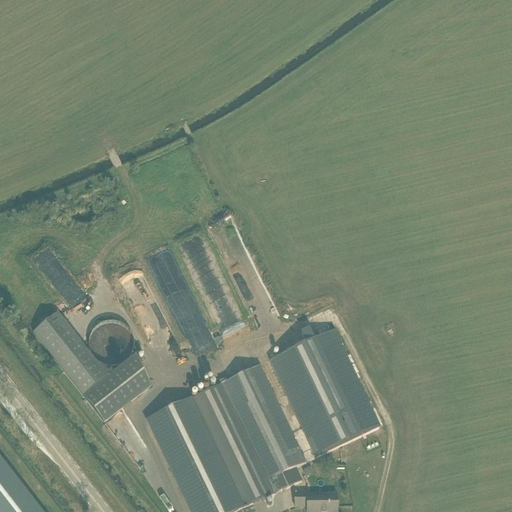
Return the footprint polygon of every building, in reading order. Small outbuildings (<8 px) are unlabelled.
[(57,315),(32,335),(82,398),(83,398),(107,379),(57,315)] [(240,325),(230,329),(233,337),(247,332),(241,316),(237,318),(240,325)] [(91,325),(90,352),(128,354),(129,327),(91,325)] [(306,345),(270,362),(316,460),(379,430),(332,332),(314,341),(306,345)] [(107,379),(83,398),(104,425),(151,388),(135,357),(111,376),(107,379)] [(281,493),(301,483),(300,481),(295,470),(306,465),(260,367),(229,382),(184,403),(146,422),(164,460),(188,511),(240,511),(252,506),(281,493)] [(149,454),(123,414),(109,422),(135,463),(149,454)] [(40,511),(0,460),(0,511),(40,511)] [(306,511),(337,511),(337,495),(327,495),(327,499),(308,499),(308,492),(295,492),(295,509),(306,509),(306,511)]
